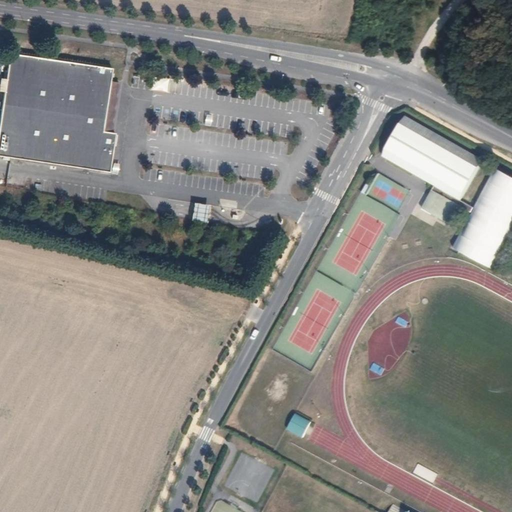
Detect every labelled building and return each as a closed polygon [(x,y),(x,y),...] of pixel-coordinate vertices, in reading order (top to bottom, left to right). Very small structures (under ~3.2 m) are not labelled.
[(103,131),(110,81),(112,68),(9,53),(0,115),(0,156),(109,172),(115,133),(111,132),(103,131)] [(169,78),(152,75),(150,89),(167,91),(169,78)] [(118,82),(110,81),(103,131),(111,132),(118,82)] [(458,206),(471,213),(473,209),(460,201),(482,161),(403,116),(381,157),(434,187),(421,209),(447,224),(458,206)] [(473,209),(471,213),(452,248),(492,270),(511,232),(511,178),(495,169),(473,209)] [(367,195),(371,187),(366,184),(362,192),(367,195)] [(191,221),(205,223),(209,207),(194,204),(191,221)] [(373,363),(369,370),(380,376),(384,369),(373,363)] [(302,439),(310,423),(295,415),(286,430),(302,439)] [(245,480),(229,480),(229,493),(248,492),(248,485),(255,485),(255,471),(245,471),(245,480)]
